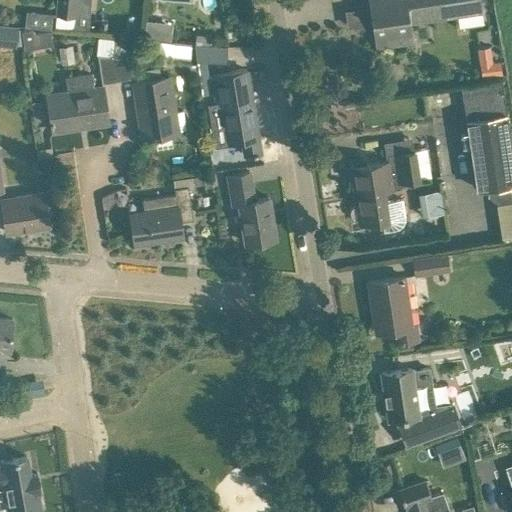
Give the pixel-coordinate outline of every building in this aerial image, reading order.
[(74,29),(76,0),(56,0),(56,12),(55,28),(74,29)] [(88,31),(90,0),(76,0),(74,29),(88,31)] [(482,10),(480,0),(368,0),(376,47),(413,41),(410,21),(446,16),(446,15),(461,13),(482,10)] [(345,7),(349,28),(369,24),(366,3),(345,7)] [(148,16),(146,33),(159,34),(161,18),(148,16)] [(0,24),(0,42),(15,44),(16,26),(0,24)] [(34,46),(32,32),(32,28),(21,29),(23,47),(34,46)] [(117,79),(132,78),(130,57),(128,57),(130,40),(114,38),(112,50),(113,54),(117,79)] [(226,61),(227,45),(195,42),(196,60),(226,61)] [(493,59),(491,45),(478,47),(482,75),(501,72),(499,59),(493,59)] [(117,79),(113,54),(112,50),(112,55),(98,53),(102,81),(117,79)] [(248,92),(246,79),(249,78),(247,68),(211,74),(216,104),(221,103),(227,140),(242,138),(244,153),(253,152),(253,153),(257,153),(257,151),(261,151),(258,134),(256,134),(251,106),(253,106),(251,91),(248,92)] [(47,93),(49,109),(53,129),(83,124),(82,121),(107,117),(102,84),(93,86),(91,72),(65,76),(67,90),(47,93)] [(157,77),(138,80),(142,105),(138,106),(143,136),(151,135),(151,137),(155,136),(156,136),(157,147),(172,145),(171,133),(170,131),(177,130),(169,75),(157,77)] [(511,198),(511,150),(501,79),(461,85),(476,187),(486,185),(488,195),(497,201),(511,198)] [(387,159),(347,165),(349,183),(353,182),(369,180),(389,177),(391,187),(401,186),(400,180),(418,177),(431,175),(426,147),(414,149),(394,152),(386,154),(387,159)] [(254,198),(249,170),(228,174),(232,203),(239,202),(246,241),(275,236),(268,196),(254,198)] [(350,210),(350,211),(350,212),(350,213),(350,214),(351,214),(351,215),(351,216),(352,216),(352,217),(353,217),(354,218),(355,218),(356,219),(357,219),(358,219),(359,222),(381,219),(383,231),(394,229),(399,228),(403,224),(405,219),(405,214),(403,197),(385,199),(383,189),(391,187),(389,177),(369,180),(353,182),(353,184),(356,183),(359,203),(356,203),(355,203),(355,204),(354,204),(353,205),(352,205),(351,206),(351,207),(350,208),(350,209),(350,210)] [(144,209),(130,211),(134,241),(138,241),(153,239),(157,238),(157,236),(181,233),(181,235),(182,234),(180,220),(193,218),(190,198),(188,186),(174,188),(175,192),(162,193),(142,196),(144,209)] [(418,190),(420,213),(443,211),(441,188),(418,190)] [(6,231),(49,224),(44,190),(1,197),(6,231)] [(501,237),(511,235),(511,200),(496,203),(501,237)] [(511,259),(511,247),(469,254),(468,248),(449,251),(451,269),(511,259)] [(415,272),(449,267),(447,253),(412,258),(415,272)] [(412,322),(405,274),(368,280),(371,301),(374,301),(376,312),(374,312),(376,329),(375,329),(375,330),(392,328),(394,342),(419,338),(416,322),(412,322)] [(0,372),(3,373),(5,349),(10,349),(12,317),(0,316),(0,372)] [(388,417),(418,413),(435,410),(429,366),(411,369),(411,366),(381,371),(388,417)] [(424,436),(460,422),(455,408),(418,421),(424,436)] [(437,443),(441,455),(463,447),(459,435),(437,443)] [(495,473),(504,472),(503,461),(511,459),(511,447),(492,451),(495,473)] [(37,487),(32,488),(26,455),(0,459),(0,461),(0,487),(4,487),(8,511),(35,511),(41,511),(37,487)] [(389,464),(383,465),(385,473),(391,471),(389,464)] [(443,511),(430,511),(426,498),(431,496),(426,480),(399,489),(405,505),(408,504),(410,511),(450,511),(450,510),(443,511)]
